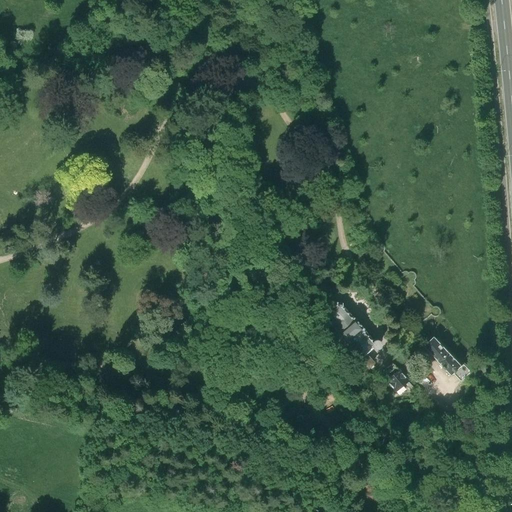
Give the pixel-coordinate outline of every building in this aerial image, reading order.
[(316,308),(323,302),(309,287),(303,293),(316,308)] [(365,355),(373,348),(373,349),(374,349),(375,350),(376,350),(377,350),(378,350),(379,349),(380,348),(381,347),(381,346),(381,345),(381,344),(381,343),(380,343),(380,342),(379,341),(378,341),(377,340),(376,340),(375,340),(374,341),(373,341),(361,327),(363,324),(359,319),(356,322),(339,303),(327,314),(329,315),(325,318),(337,331),(329,338),(340,350),(347,344),(360,359),(361,359),(369,368),(373,364),(365,355)] [(435,338),(425,347),(451,376),(453,374),(461,367),(435,338)] [(393,364),(381,375),(396,392),(397,392),(400,396),(406,390),(403,386),(409,381),(393,364)] [(463,365),(461,367),(453,374),(460,382),(471,372),(463,365)] [(325,443),(326,434),(297,429),(296,438),(325,443)]
